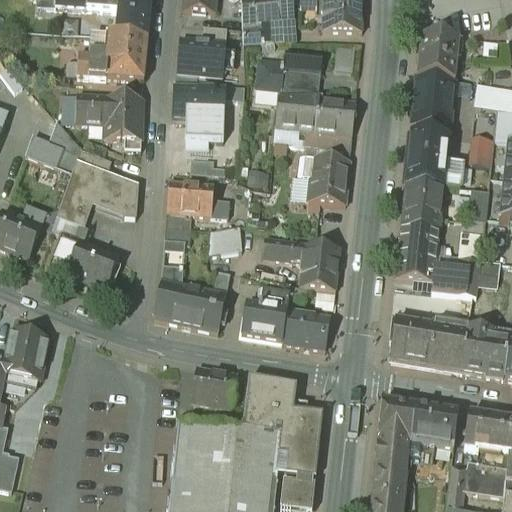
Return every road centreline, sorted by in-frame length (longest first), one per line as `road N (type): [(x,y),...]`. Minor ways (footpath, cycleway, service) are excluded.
road 1 (secondary): [(390,0),(351,381)]
road 2 (residential): [(168,0),(138,342)]
road 3 (residential): [(138,342),(351,381)]
road 4 (residential): [(511,408),(351,381)]
road 5 (residential): [(0,290),(138,342)]
road 6 (secondary): [(351,381),(338,511)]
